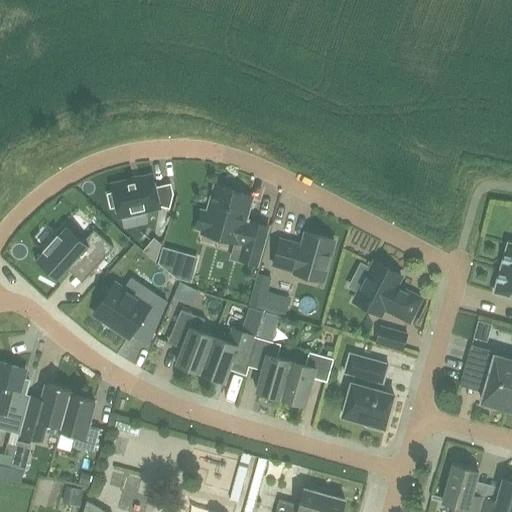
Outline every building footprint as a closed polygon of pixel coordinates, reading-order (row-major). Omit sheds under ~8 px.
[(153,176),(112,185),(114,193),(108,194),(111,208),(117,207),(119,214),(159,205),(160,206),(171,208),(174,194),(171,184),(156,187),(153,176)] [(252,197),(215,187),(215,188),(216,188),(209,214),(205,213),(201,228),(205,229),(204,232),(203,232),(203,233),(238,243),(239,241),(246,243),(242,260),(258,264),(268,225),(252,221),(251,225),(242,222),(249,197),(252,198),(252,197)] [(36,260),(58,280),(71,265),(75,268),(82,260),(91,269),(117,241),(99,225),(85,242),(67,226),(36,260)] [(303,246),(281,239),(274,264),(296,270),(295,273),(323,281),(335,240),(307,232),(303,246)] [(511,243),(509,243),(495,292),(511,297),(511,243)] [(376,261),(355,302),(380,315),(384,308),(410,322),(422,299),(401,288),(399,291),(394,289),(401,275),(376,261)] [(164,334),(175,306),(165,299),(157,311),(122,289),(103,319),(138,342),(149,325),(164,334)] [(201,372),(214,336),(200,330),(205,318),(180,308),(172,331),(187,337),(177,363),(201,372)] [(408,334),(381,326),(377,342),(403,349),(408,334)] [(251,360),(256,336),(232,327),(227,341),(214,336),(201,372),(225,381),(230,366),(232,367),(236,365),(238,360),(250,365),(251,360)] [(281,398),(292,360),(278,356),(282,343),(256,336),(251,360),(265,364),(257,391),(281,398)] [(498,406),(507,409),(511,391),(511,360),(497,356),(498,352),(471,344),(463,372),(482,377),(481,378),(488,380),(482,402),(484,402),(483,406),(497,410),(498,406)] [(306,364),(292,360),(281,398),(306,405),(313,377),(328,381),(334,358),(310,351),(306,364)] [(380,429),(381,426),(385,427),(394,394),(366,386),(368,379),(383,383),(389,364),(350,353),(345,372),(355,375),(353,382),(352,382),(343,415),(369,423),(368,426),(380,429)] [(27,395),(30,383),(22,381),(25,369),(0,363),(0,412),(4,413),(0,429),(20,434),(31,396),(27,395)] [(71,394),(72,394),(73,390),(47,384),(43,399),(33,396),(22,436),(42,442),(44,432),(60,436),(61,432),(71,394)] [(95,401),(72,394),(71,394),(61,432),(75,436),(73,446),(95,452),(101,429),(88,425),(95,401)] [(9,443),(6,455),(15,457),(17,446),(9,443)] [(453,511),(479,511),(482,504),(483,501),(471,497),(478,471),(453,464),(443,501),(455,505),(453,511)] [(511,511),(511,476),(510,476),(508,477),(507,480),(503,479),(495,507),(482,504),(479,511),(511,511)] [(280,499),(276,511),(341,511),(346,499),(305,488),(301,504),(280,499)] [(108,511),(89,500),(85,511),(108,511)]
